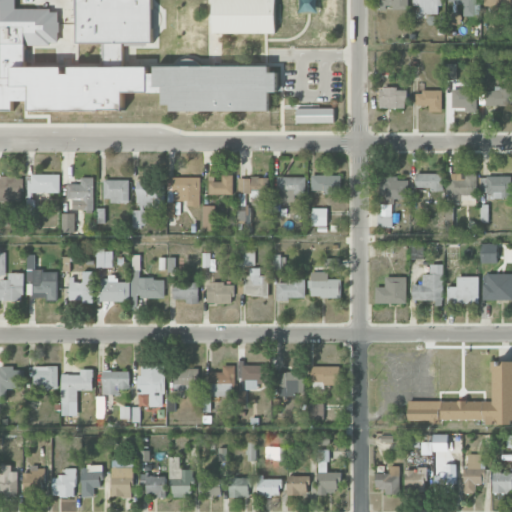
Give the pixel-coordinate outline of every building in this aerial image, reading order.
[(274,72),(270,72),(270,66),(26,68),(26,45),(59,44),(58,9),(16,9),(15,0),(0,0),(0,110),(13,111),(13,101),(31,100),(31,110),(124,110),(124,92),(166,91),(167,112),(274,111),(274,72)] [(151,0),(76,0),(77,43),(105,43),(105,54),(123,54),(123,43),(152,43),(151,0)] [(276,33),(275,0),(213,0),(213,33),(276,33)] [(408,0),(377,0),(377,10),(408,9),(408,0)] [(440,14),(440,0),(411,0),(411,6),(420,6),(420,14),(440,14)] [(463,15),(478,15),(477,0),(448,0),(448,3),(463,3),(463,15)] [(511,0),(483,0),(484,13),(511,12),(511,0)] [(485,91),(485,106),(507,106),(506,87),(494,87),(494,90),(485,91)] [(406,108),(406,88),(380,88),(380,108),(406,108)] [(476,89),(452,89),(452,108),(465,107),(465,112),(477,112),(476,89)] [(442,112),(442,91),(415,91),(415,105),(429,105),(429,112),(442,112)] [(297,123),(334,122),(334,108),(296,108),(297,123)] [(442,173),(415,174),(416,188),(432,187),(432,191),(442,191),(442,173)] [(476,204),(476,174),(450,173),(449,203),(476,204)] [(208,195),(233,194),(232,175),(222,175),(222,179),(208,179),(208,195)] [(342,192),(341,175),(311,175),(311,193),(342,192)] [(23,177),(0,176),(0,201),(22,202),(23,177)] [(479,177),(480,193),(487,193),(487,198),(511,197),(511,195),(511,176),(479,177)] [(93,177),(81,178),(81,184),(67,184),(67,199),(72,199),(72,211),(93,211),(93,177)] [(167,201),(187,201),(187,206),(200,206),(200,177),(172,177),(172,191),(167,191),(167,201)] [(251,198),(269,198),(269,177),(238,178),(239,193),(251,193),(251,198)] [(305,177),(278,177),(278,201),(305,201),(305,177)] [(392,227),(392,198),(408,198),(408,180),(398,180),(398,177),(379,177),(379,214),(377,214),(377,227),(392,227)] [(103,201),(128,202),(129,180),(103,179),(103,201)] [(162,206),(161,182),(136,182),(136,207),(162,206)] [(180,202),(167,202),(167,216),(180,216),(180,202)] [(214,205),(202,206),(202,231),(215,231),(214,205)] [(251,207),(238,207),(237,223),(250,224),(251,207)] [(327,226),(328,208),(312,208),(312,225),(327,226)] [(146,210),(133,210),(132,227),(145,227),(146,210)] [(74,213),(62,213),(62,233),(75,232),(74,213)] [(498,244),(482,243),(481,263),(497,263),(498,244)] [(113,250),(97,250),(97,267),(112,268),(113,250)] [(255,265),(255,250),(237,250),(237,265),(255,265)] [(58,270),(35,271),(35,255),(27,255),(27,270),(32,270),(33,299),(58,299),(58,270)] [(443,265),(430,265),(429,274),(423,274),(422,284),(412,284),(412,300),(443,300),(443,265)] [(268,276),(260,276),(260,268),(249,268),(249,275),(244,275),(244,296),(268,296),(268,276)] [(165,279),(139,278),(140,270),(132,270),(131,308),(145,308),(145,298),(164,298),(165,279)] [(23,272),(8,273),(8,282),(0,281),(0,300),(23,300),(23,272)] [(93,272),(83,272),(83,280),(69,280),(69,302),(93,302),(93,272)] [(341,297),(341,279),(328,279),(328,272),(310,272),(310,297),(341,297)] [(483,300),(511,300),(511,274),(483,274),(483,300)] [(118,282),(117,276),(100,277),(100,302),(130,301),(130,282),(118,282)] [(375,287),(376,304),(407,303),(406,276),(385,277),(385,286),(375,287)] [(479,303),(479,276),(457,277),(457,287),(448,287),(448,304),(479,303)] [(277,282),(277,298),(305,299),(305,279),(287,279),(287,282),(277,282)] [(186,299),(186,303),(198,304),(199,283),(173,282),(172,299),(186,299)] [(207,283),(207,303),(234,304),(234,284),(207,283)] [(492,401),(408,401),(408,421),(441,422),(441,419),(496,419),(496,423),(511,422),(511,361),(492,362),(492,401)] [(163,407),(165,365),(140,364),(138,406),(163,407)] [(233,365),(222,365),(222,372),(208,372),(209,396),(235,395),(233,365)] [(267,365),(244,365),(244,390),(258,390),(258,383),(267,383),(267,365)] [(58,366),(34,366),(33,389),(58,389),(58,366)] [(341,367),(312,366),(311,383),(340,384),(341,367)] [(0,367),(0,395),(7,395),(7,389),(24,389),(24,370),(15,370),(15,367),(0,367)] [(197,368),(176,369),(177,391),(198,390),(197,368)] [(62,374),(61,415),(77,415),(78,390),(93,390),(93,369),(81,369),(80,375),(62,374)] [(119,394),(119,389),(130,389),(129,370),(102,371),(102,395),(119,394)] [(304,394),(303,371),(279,372),(280,395),(304,394)] [(323,404),(309,403),(309,419),(323,419),(323,404)] [(448,451),(449,434),(434,434),(433,451),(448,451)] [(256,442),(248,442),(247,461),(255,461),(256,442)] [(265,459),(283,459),(283,448),(265,447),(265,459)] [(318,494),(337,494),(337,483),(342,483),(342,472),(329,472),(328,449),(318,449),(318,494)] [(484,454),(468,454),(467,466),(464,466),(464,494),(475,494),(475,484),(483,484),(484,454)] [(180,457),(170,457),(171,496),(193,496),(193,469),(180,469),(180,457)] [(132,498),(133,460),(113,460),(112,497),(132,498)] [(457,485),(457,464),(443,464),(444,474),(434,474),(435,485),(457,485)] [(11,465),(0,465),(0,485),(2,486),(2,497),(18,497),(18,471),(12,472),(11,465)] [(102,466),(82,466),(82,497),(95,497),(94,487),(103,487),(102,466)] [(389,473),(375,473),(376,489),(385,489),(385,494),(399,494),(399,466),(389,466),(389,473)] [(75,468),(65,469),(65,476),(53,476),(53,496),(76,496),(75,468)] [(427,469),(405,469),(405,488),(427,488),(427,469)] [(23,470),(24,496),(46,495),(45,470),(23,470)] [(511,471),(493,470),(493,492),(511,492),(511,471)] [(166,494),(167,476),(141,475),(141,493),(166,494)] [(288,495),(309,495),(309,475),(287,475),(288,495)] [(248,498),(249,478),(230,477),(229,497),(248,498)] [(281,478),(258,478),(258,495),(281,495),(281,478)] [(200,495),(222,495),(222,479),(199,479),(200,495)]
